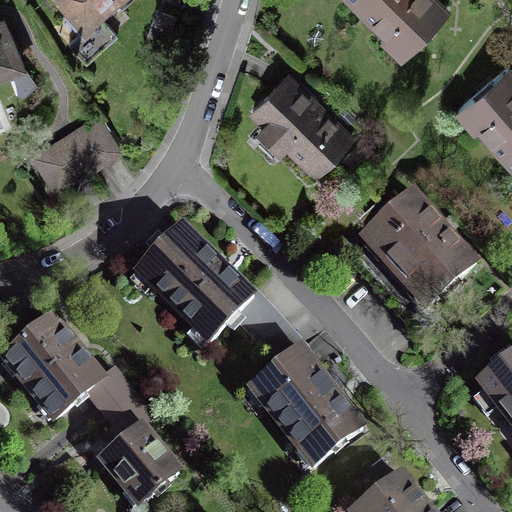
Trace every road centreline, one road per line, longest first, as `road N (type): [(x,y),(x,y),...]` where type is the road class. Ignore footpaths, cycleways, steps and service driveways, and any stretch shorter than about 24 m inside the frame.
road 1 (residential): [(177,170),(297,279),(401,396)]
road 2 (residential): [(237,0),(177,170)]
road 3 (residential): [(153,202),(77,258),(0,287)]
road 4 (residential): [(401,396),(487,511)]
